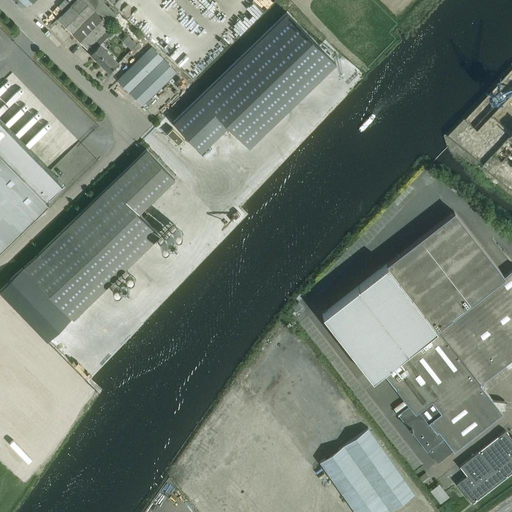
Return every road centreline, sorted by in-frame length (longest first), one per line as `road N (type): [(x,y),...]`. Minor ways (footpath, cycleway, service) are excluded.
road 1 (unclassified): [(0,270),(121,141),(121,121),(2,0)]
road 2 (unknown): [(141,0),(185,35),(204,31),(235,0)]
